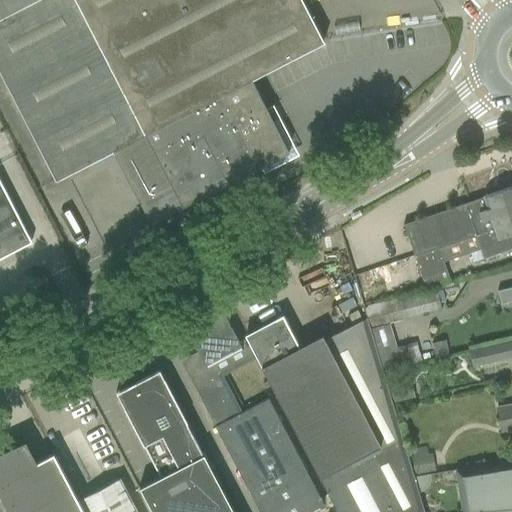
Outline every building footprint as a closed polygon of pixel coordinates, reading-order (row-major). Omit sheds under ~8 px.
[(0,0),(0,73),(55,180),(112,151),(144,134),(166,176),(133,192),(149,224),(259,167),(288,152),(273,123),(277,120),(271,107),(273,106),(272,105),(266,108),(251,79),(323,42),(301,0),(0,0)] [(0,258),(31,242),(0,182),(0,258)] [(511,186),(403,224),(422,280),(447,272),(443,260),(479,247),(482,259),(511,248),(511,186)] [(407,284),(415,281),(408,258),(399,261),(407,284)] [(511,287),(497,292),(500,305),(511,301),(511,287)] [(363,307),(382,373),(402,367),(390,324),(442,311),(436,291),(399,301),(398,298),(363,307)] [(243,349),(224,314),(188,332),(200,355),(189,361),(187,357),(181,361),(260,511),(309,511),(323,505),(267,398),(240,412),(215,364),(243,349)] [(422,511),(365,319),(324,340),(322,334),(298,347),(283,319),(246,338),(336,511),(422,511)] [(511,358),(511,340),(469,350),(473,368),(511,358)] [(186,423),(159,370),(126,387),(131,397),(120,403),(158,477),(138,488),(150,511),(231,511),(185,423),(186,423)] [(511,431),(511,403),(497,407),(502,433),(511,431)] [(0,500),(6,511),(83,511),(77,500),(52,453),(35,462),(24,441),(0,452),(0,500)] [(511,511),(511,460),(454,469),(460,511),(511,511)] [(83,511),(137,511),(120,478),(77,500),(83,511)]
